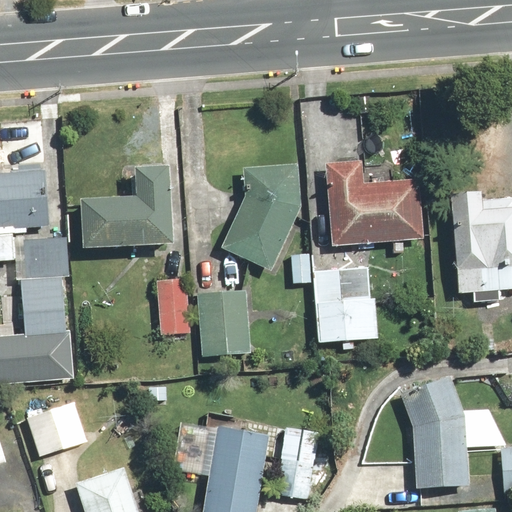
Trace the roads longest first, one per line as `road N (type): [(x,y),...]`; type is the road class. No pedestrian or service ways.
road 1 (secondary): [(0,54),(307,30)]
road 2 (secondary): [(307,30),(511,14)]
